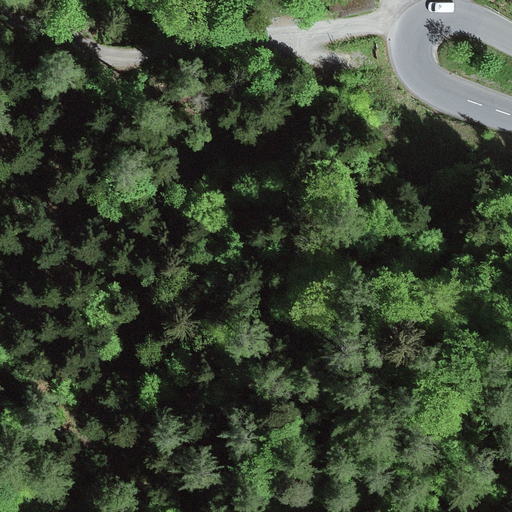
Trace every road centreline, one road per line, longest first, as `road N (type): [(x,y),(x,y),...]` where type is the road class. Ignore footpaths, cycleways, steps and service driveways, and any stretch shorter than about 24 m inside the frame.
road 1 (track): [(417,30),(374,20),(127,57),(0,13)]
road 2 (tertiary): [(511,37),(446,14),(423,23),(414,39),(416,65),(433,86),(511,117)]
